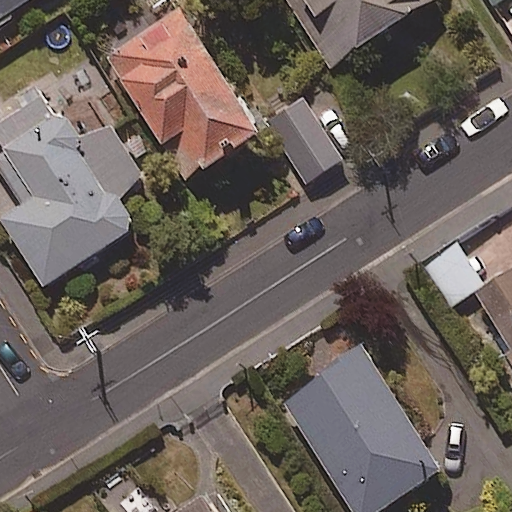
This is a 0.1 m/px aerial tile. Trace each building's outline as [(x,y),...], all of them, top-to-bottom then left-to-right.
[(0,0),(0,19),(30,0),(0,0)] [(269,129),(185,0),(168,0),(153,10),(160,21),(111,53),(193,179),(269,129)] [(437,0),(304,0),(309,8),(300,15),(332,66),(437,0)] [(88,139),(66,105),(58,110),(47,92),(2,122),(9,133),(1,139),(12,156),(0,164),(0,208),(49,285),(142,225),(122,194),(150,176),(115,122),(88,139)] [(346,159),(306,98),(272,121),(311,181),(346,159)] [(486,283),(460,245),(433,264),(459,302),(486,283)] [(511,272),(474,296),(511,356),(511,272)] [(381,511),(449,468),(369,346),(286,400),(358,511),(381,511)] [(225,511),(213,492),(183,511),(225,511)]
